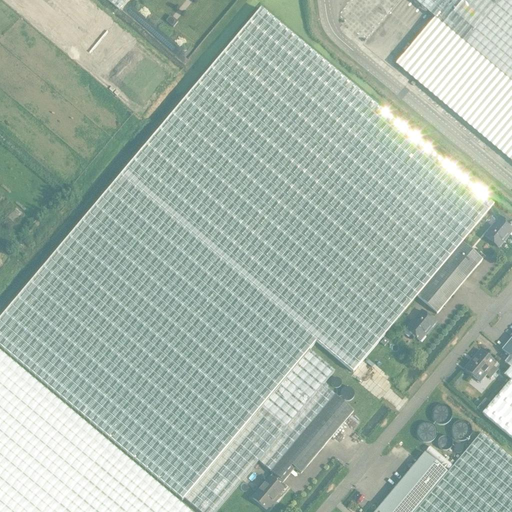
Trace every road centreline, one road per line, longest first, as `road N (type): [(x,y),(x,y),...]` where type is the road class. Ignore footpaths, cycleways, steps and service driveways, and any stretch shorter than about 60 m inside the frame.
road 1 (unclassified): [(324,511),(511,287)]
road 2 (unclassified): [(511,184),(333,35),(324,0)]
